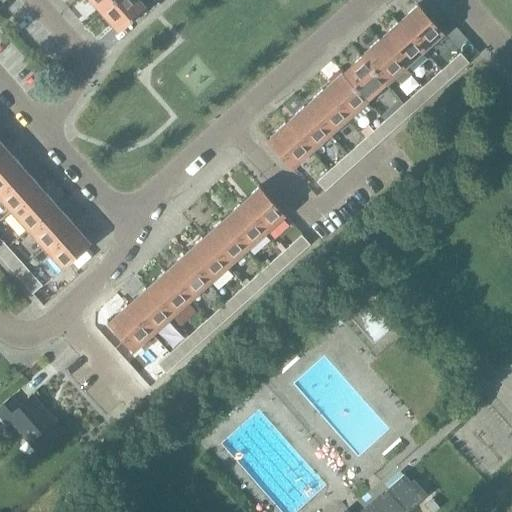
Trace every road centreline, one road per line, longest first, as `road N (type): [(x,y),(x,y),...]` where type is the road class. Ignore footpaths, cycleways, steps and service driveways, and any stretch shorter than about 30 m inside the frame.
road 1 (residential): [(131,230),(169,180),(369,0)]
road 2 (residential): [(45,136),(86,64),(33,0)]
road 3 (residential): [(20,334),(52,325),(111,271),(131,230)]
road 4 (residential): [(131,230),(45,136)]
